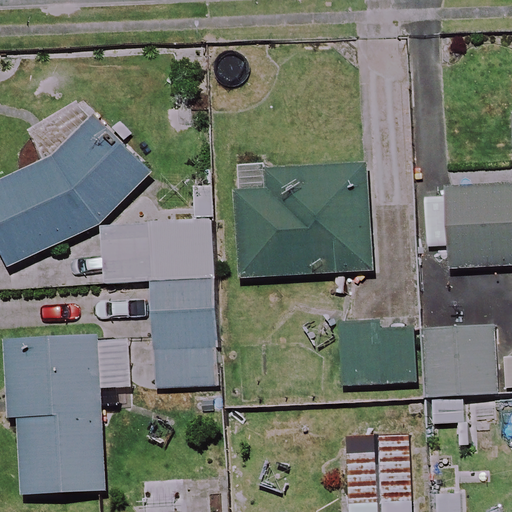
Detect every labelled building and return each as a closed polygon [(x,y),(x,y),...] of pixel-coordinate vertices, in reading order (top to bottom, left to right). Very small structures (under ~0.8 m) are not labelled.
[(91,126),(70,105),(34,140),(53,160),(0,184),(0,252),(6,266),(103,226),(155,176),(99,118),(91,126)] [(373,274),(369,171),(304,173),(305,195),(238,198),(241,280),(373,274)] [(511,188),(448,192),(451,272),(511,268),(511,188)] [(150,285),(217,280),(213,223),(101,231),(105,288),(150,285)] [(217,280),(150,285),(158,397),(225,393),(217,280)] [(417,334),(340,330),(337,384),(414,389),(417,334)] [(497,395),(496,334),(428,335),(429,396),(497,395)] [(105,494),(98,339),(6,344),(10,420),(20,419),(23,498),(105,494)] [(462,406),(434,405),(433,424),(496,427),(496,408),(462,407),(462,406)] [(411,511),(409,440),(348,442),(350,511),(411,511)] [(171,511),(170,487),(147,489),(148,511),(171,511)]
